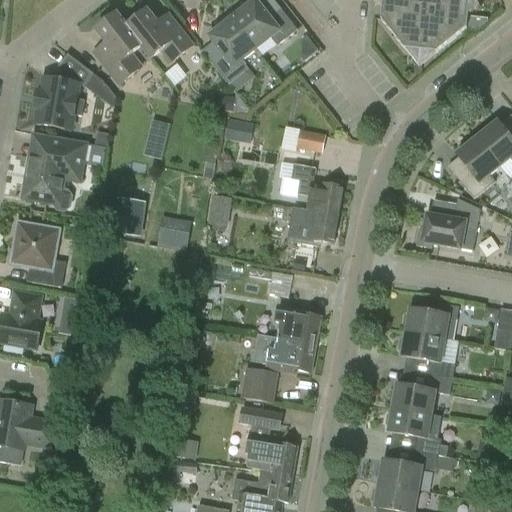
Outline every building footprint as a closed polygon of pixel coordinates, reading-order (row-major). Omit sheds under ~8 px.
[(437,54),(467,30),(469,0),(383,0),(381,21),(405,51),(421,53),(419,68),(420,68),(422,53),(437,54)] [(243,5),(229,16),(258,51),(272,40),(278,47),(298,31),(282,11),(271,20),(256,1),(246,9),(243,5)] [(147,12),(127,28),(127,29),(141,47),(151,60),(161,52),(171,65),(193,48),(169,17),(158,25),(147,12)] [(131,55),(141,47),(127,29),(127,28),(117,16),(97,32),(106,44),(94,54),(119,87),(141,69),(131,55)] [(243,63),(258,51),(229,16),(215,27),(218,30),(209,38),(224,57),(213,66),(229,86),(249,70),(243,63)] [(94,76),(68,56),(58,69),(67,75),(65,83),(44,80),(41,94),(38,94),(35,110),(39,111),(36,125),(72,131),(74,117),(82,118),(85,102),(77,101),(80,87),(84,88),(94,76)] [(167,74),(177,86),(187,76),(177,65),(167,74)] [(253,143),(255,123),(231,120),(228,141),(253,143)] [(154,121),(146,156),(163,160),(171,125),(154,121)] [(481,137),(478,139),(501,168),(511,159),(511,139),(511,140),(498,123),(494,126),(489,125),(482,131),(481,137)] [(283,148),(322,155),(326,137),(286,130),(283,148)] [(461,148),(461,153),(457,156),(471,173),(460,182),(475,201),(494,185),(489,178),(501,168),(478,139),(474,142),(469,142),(461,148)] [(54,162),(30,158),(23,200),(54,205),(58,210),(64,211),(69,208),(71,198),(68,193),(63,192),(65,181),(80,183),(87,146),(58,141),(54,162)] [(309,198),(306,212),(339,218),(344,190),(314,184),(316,170),(282,164),(279,180),(284,180),(281,196),(298,199),(298,196),(309,198)] [(209,230),(229,232),(233,198),(213,195),(209,230)] [(113,232),(144,237),(149,203),(119,198),(113,232)] [(474,253),(477,236),(481,211),(458,201),(455,221),(427,216),(424,235),(420,234),(417,247),(433,250),(434,246),(474,253)] [(320,248),(321,243),(335,245),(339,218),(306,212),(293,210),(287,241),(285,241),(283,256),(314,262),(317,247),(320,248)] [(165,217),(159,245),(188,251),(194,223),(165,217)] [(60,231),(19,224),(11,265),(35,269),(32,284),(62,289),(66,264),(54,262),(60,231)] [(269,296),(289,300),(293,277),(251,270),(249,277),(271,281),(269,296)] [(0,343),(37,349),(42,323),(37,322),(41,299),(15,294),(11,317),(2,316),(0,326),(0,343)] [(65,299),(58,335),(75,337),(78,320),(81,302),(65,299)] [(404,327),(407,331),(406,334),(453,342),(459,309),(440,305),(438,316),(411,311),(410,313),(406,317),(404,327)] [(510,353),(511,341),(511,312),(502,310),(494,350),(510,353)] [(316,347),(321,319),(280,312),(277,324),(287,325),(284,341),(316,347)] [(399,350),(403,355),(402,358),(431,363),(428,377),(453,381),(455,366),(454,366),(459,344),(453,343),(453,342),(406,334),(406,337),(401,340),(399,350)] [(284,341),(260,337),(256,359),(264,360),(263,365),(311,374),(316,347),(284,341)] [(274,405),(279,376),(246,370),(240,400),(274,405)] [(390,402),(393,407),(393,410),(432,417),(436,395),(450,397),(453,381),(428,377),(426,391),(397,386),(396,389),(392,392),(390,402)] [(501,408),(511,409),(511,380),(506,379),(501,408)] [(0,459),(8,461),(10,449),(24,451),(25,445),(54,450),(58,425),(30,420),(32,407),(0,401),(0,459)] [(246,469),(262,472),(293,478),(298,450),(267,445),(270,432),(279,433),(283,408),(246,402),(245,409),(242,408),(239,425),(252,428),(250,436),(249,436),(245,456),(249,457),(246,469)] [(386,426),(389,430),(388,433),(417,439),(415,453),(439,457),(442,442),(428,439),(432,417),(393,410),(392,413),(388,416),(386,426)] [(376,478),(380,482),(379,485),(419,492),(423,470),(436,472),(439,457),(415,453),(412,467),(383,462),(383,465),(378,468),(376,478)] [(281,511),(283,503),(289,504),(293,478),(262,472),(260,484),(237,480),(234,501),(241,502),(239,511),(281,511)] [(415,511),(419,492),(379,485),(379,488),(374,492),(372,501),(376,506),(375,509),(392,511),(415,511)]
